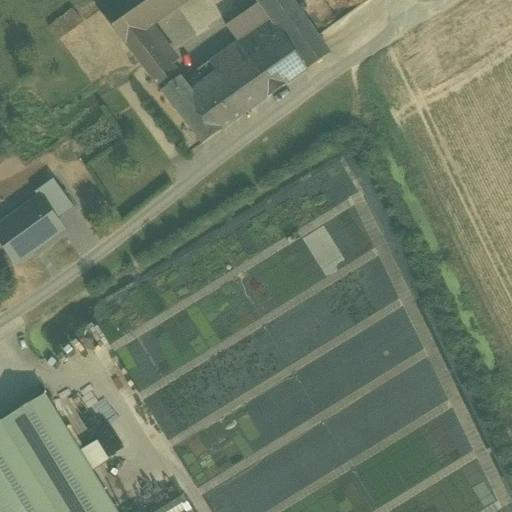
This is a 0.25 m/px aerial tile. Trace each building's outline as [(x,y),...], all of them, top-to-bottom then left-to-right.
[(112,0),(97,11),(125,49),(148,32),(155,27),(192,0),(112,0)] [(291,0),(253,0),(257,4),(269,21),(281,38),(306,72),(331,54),(291,0)] [(269,21),(257,4),(225,27),(236,42),(237,44),(269,21)] [(72,11),(48,28),(58,43),(82,25),(72,11)] [(208,62),(215,72),(221,81),(281,38),(269,21),(237,44),(236,42),(208,62)] [(180,61),(155,27),(148,32),(172,67),(180,61)] [(148,32),(125,49),(160,93),(181,78),(172,67),(148,32)] [(281,38),(221,81),(246,115),(306,72),(281,38)] [(215,72),(190,91),(220,132),(221,133),(246,115),(221,81),(215,72)] [(190,91),(181,78),(160,93),(201,146),(220,132),(190,91)] [(345,171),(310,169),(308,215),(316,216),(315,221),(354,223),(356,186),(345,186),(345,171)] [(346,240),(365,236),(363,225),(344,229),(346,240)] [(156,279),(93,317),(110,346),(124,337),(131,348),(147,338),(141,328),(160,316),(152,302),(165,294),(156,279)] [(44,396),(0,423),(0,511),(116,511),(92,473),(79,453),(44,396)] [(97,442),(79,453),(92,473),(109,462),(97,442)] [(191,511),(182,497),(156,511),(191,511)]
